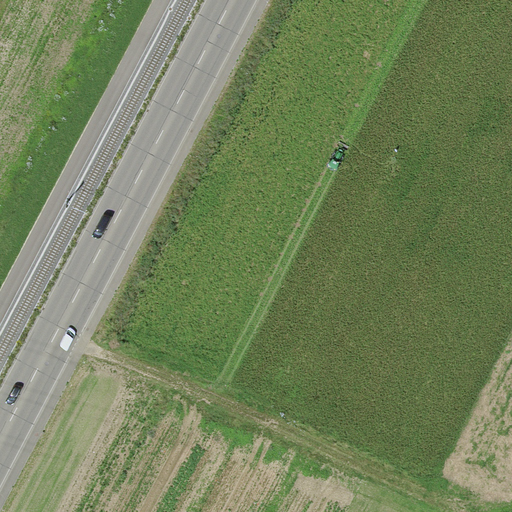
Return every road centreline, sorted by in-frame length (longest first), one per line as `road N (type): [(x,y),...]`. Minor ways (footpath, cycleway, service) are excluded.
road 1 (primary): [(232,0),(0,439)]
road 2 (track): [(459,511),(54,336)]
road 3 (unclassified): [(159,0),(0,309)]
